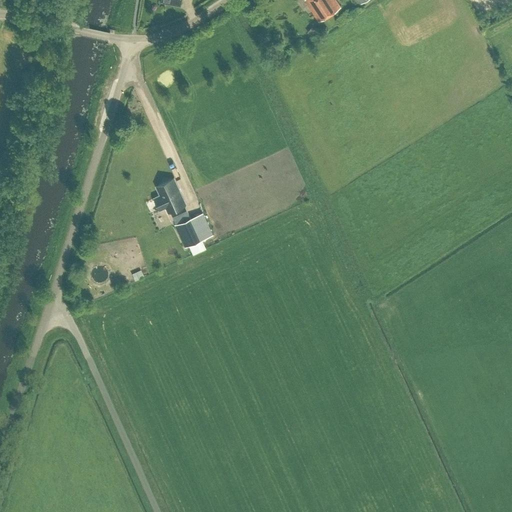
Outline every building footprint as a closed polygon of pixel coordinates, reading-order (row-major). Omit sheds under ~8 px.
[(303,0),(317,21),(339,7),(334,0),(303,0)] [(207,146),(211,155),(222,151),(218,142),(207,146)] [(157,186),(160,193),(154,196),(159,207),(163,206),(163,208),(166,206),(168,211),(185,203),(173,178),(157,186)] [(204,214),(214,210),(210,198),(185,209),(189,218),(175,224),(185,246),(188,245),(192,253),(205,247),(202,239),(207,236),(198,214),(204,212),(204,214)] [(162,212),(151,214),(154,230),(165,228),(162,212)] [(141,259),(143,267),(151,266),(149,257),(141,259)]
